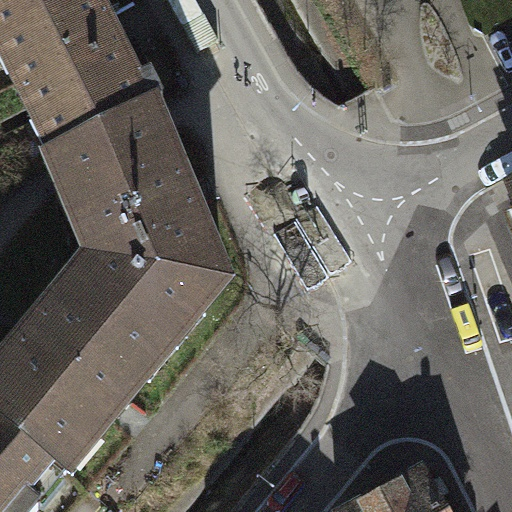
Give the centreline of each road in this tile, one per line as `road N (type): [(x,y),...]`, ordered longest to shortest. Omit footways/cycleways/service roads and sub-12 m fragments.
road 1 (residential): [(200,0),(268,114),(322,165),(364,221)]
road 2 (residential): [(425,348),(297,511)]
road 3 (residential): [(364,221),(511,140)]
road 4 (residential): [(364,221),(425,348)]
road 5 (residential): [(453,399),(509,511)]
